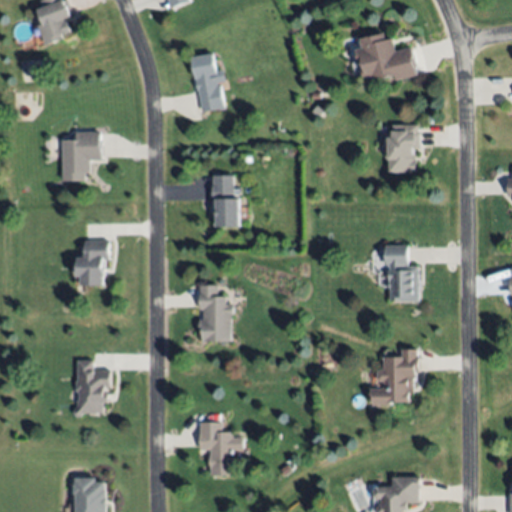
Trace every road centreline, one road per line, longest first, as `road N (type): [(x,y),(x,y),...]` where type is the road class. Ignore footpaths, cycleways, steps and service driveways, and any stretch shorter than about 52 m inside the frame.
road 1 (residential): [(441,0),(461,40),(475,191),(471,511)]
road 2 (residential): [(122,0),(155,117),(150,511)]
